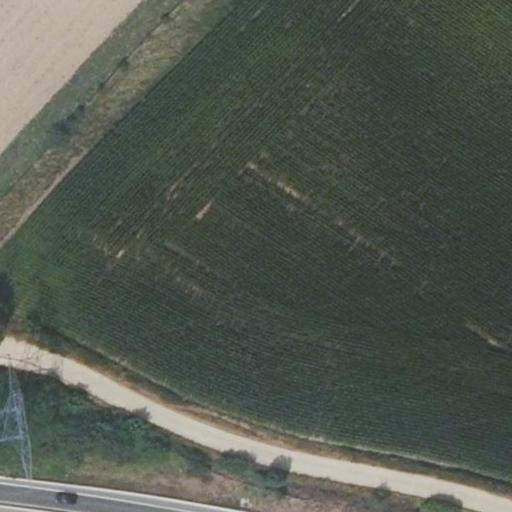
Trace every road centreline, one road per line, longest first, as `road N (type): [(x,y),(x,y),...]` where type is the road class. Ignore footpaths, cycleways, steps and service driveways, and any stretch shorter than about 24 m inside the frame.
road 1 (track): [(0,346),(22,348),(208,436),(511,509)]
road 2 (track): [(0,214),(201,0)]
road 3 (trunk): [(135,511),(0,492)]
